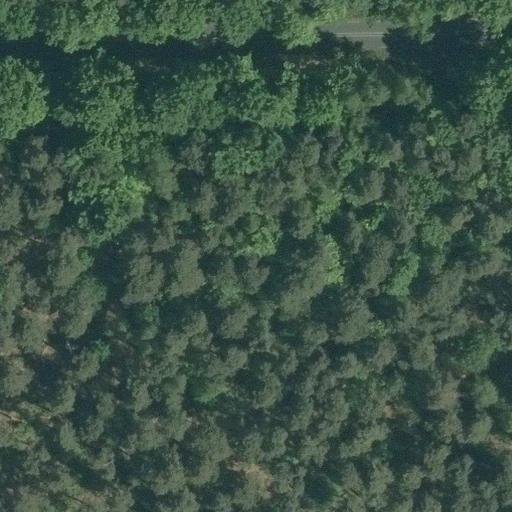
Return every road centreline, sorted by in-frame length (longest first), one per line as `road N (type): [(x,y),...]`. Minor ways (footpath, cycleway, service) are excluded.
road 1 (unclassified): [(56,103),(511,92)]
road 2 (primary): [(56,46),(511,36)]
